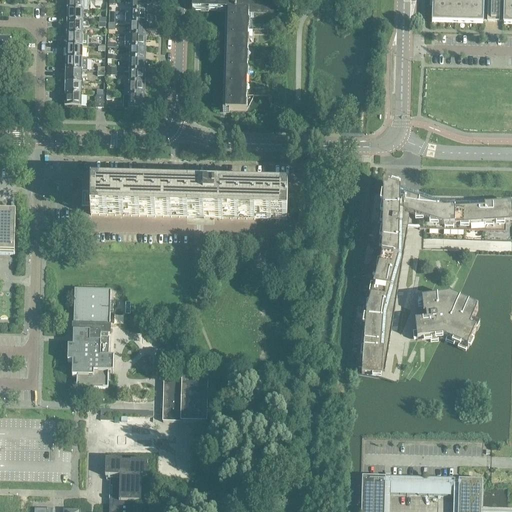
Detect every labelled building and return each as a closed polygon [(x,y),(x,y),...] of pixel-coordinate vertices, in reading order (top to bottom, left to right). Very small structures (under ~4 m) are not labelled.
[(89,0),(67,0),(67,11),(84,12),(89,12),(89,0)] [(248,55),(248,46),(249,46),(250,38),(248,38),(249,30),(250,30),(250,22),(249,22),(249,14),(242,14),(243,1),(243,0),(236,0),(235,0),(192,0),(192,11),(197,12),(200,12),(200,13),(209,13),(209,12),(228,12),(226,112),(246,113),(246,112),(247,112),(248,104),(246,104),(247,96),(248,96),(248,88),(247,88),(247,79),(248,79),(249,71),(247,71),(248,63),(249,63),(249,55),(248,55)] [(432,0),(432,24),(432,22),(484,24),(484,23),(483,23),(483,0),(432,0)] [(488,0),(488,21),(488,22),(499,22),(499,0),(488,0)] [(511,0),(503,0),(503,23),(503,24),(511,24),(511,0)] [(147,13),(147,1),(131,1),(131,13),(147,13)] [(84,24),(84,12),(67,11),(67,24),(84,24)] [(147,25),(147,13),(131,13),(126,13),(126,25),(131,25),(147,25)] [(89,24),(84,24),(67,24),(67,36),(83,36),(84,28),(88,29),(89,24)] [(146,37),(147,25),(131,25),(130,37),(146,37)] [(88,36),(83,36),(67,36),(67,48),(83,48),(88,48),(88,36)] [(146,49),(146,37),(130,37),(125,37),(125,49),(130,49),(146,49)] [(83,60),(83,48),(67,48),(66,59),(83,60)] [(146,61),(146,49),(130,49),(130,61),(146,61)] [(83,60),(66,59),(66,72),(87,72),(87,60),(83,60)] [(145,73),(146,61),(130,61),(129,68),(124,68),(124,73),(129,73),(145,73)] [(440,69),(438,122),(459,123),(459,121),(511,122),(511,101),(460,100),(461,70),(440,69)] [(87,72),(66,72),(66,84),(82,84),(82,76),(87,76),(87,72)] [(145,85),(145,73),(129,73),(129,85),(145,85)] [(81,96),(82,84),(66,84),(65,96),(81,96)] [(145,97),(145,85),(129,85),(124,85),(124,97),(145,97)] [(81,108),(81,96),(65,96),(65,108),(81,108)] [(96,97),(96,109),(98,109),(103,109),(104,109),(104,97),(96,97)] [(144,110),(145,97),(124,97),(123,110),(145,110),(144,110)] [(288,198),(271,197),(215,196),(215,188),(215,191),(197,191),(197,187),(196,187),(196,195),(92,192),(91,204),(88,204),(88,192),(82,192),(82,208),(91,208),(91,216),(195,219),(204,219),(214,219),(287,221),(288,198)] [(443,339),(467,350),(476,330),(470,327),(478,310),(457,301),(449,298),(423,300),(422,297),(422,291),(418,291),(413,290),(415,276),(420,251),(423,251),(423,231),(505,233),(506,203),(420,201),(412,201),(374,200),(346,372),(350,373),(399,381),(405,342),(409,342),(417,342),(443,339)] [(16,214),(0,213),(0,255),(15,255),(16,214)] [(73,348),(68,347),(68,363),(73,363),(72,378),(76,378),(77,378),(77,392),(82,392),(86,393),(93,393),(93,389),(108,390),(108,383),(109,374),(113,374),(114,358),(109,358),(109,339),(108,339),(108,335),(109,335),(110,327),(111,327),(110,327),(110,314),(113,314),(113,303),(110,303),(111,292),(105,291),(75,290),(74,325),(72,325),(72,326),(74,326),(73,333),(73,348)] [(163,423),(205,424),(207,424),(207,423),(206,423),(207,381),(208,381),(164,379),(164,380),(163,409),(163,422),(163,423)] [(80,511),(63,510),(63,511),(64,511),(63,511),(135,511),(135,503),(141,503),(140,503),(141,478),(147,479),(147,478),(147,463),(148,463),(148,462),(131,462),(131,463),(122,463),(122,461),(121,461),(107,461),(107,460),(106,460),(105,477),(111,478),(110,487),(110,502),(109,511),(80,511)] [(385,478),(361,477),(360,511),(480,511),(481,511),(481,508),(483,508),(483,488),(483,480),(459,480),(458,511),(384,511),(385,494),(385,478)] [(451,481),(454,481),(454,480),(390,478),(390,480),(391,480),(390,495),(391,496),(391,495),(450,497),(451,497),(451,481)]
